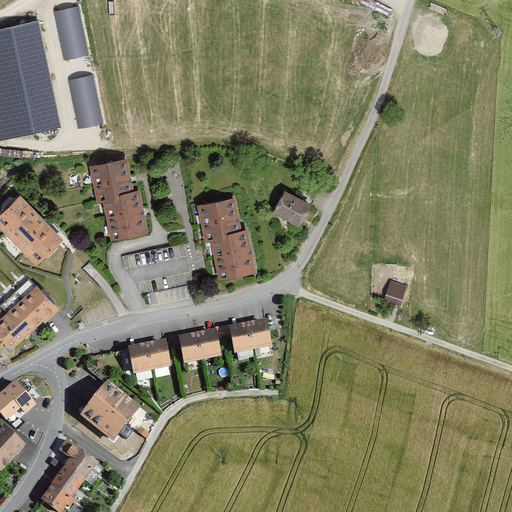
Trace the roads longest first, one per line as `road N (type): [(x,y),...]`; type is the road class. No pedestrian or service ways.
road 1 (track): [(284,286),(376,111),(411,0)]
road 2 (residential): [(45,356),(135,321),(284,286)]
road 3 (track): [(284,286),(511,368)]
road 4 (residential): [(45,356),(61,395),(55,428),(44,463),(11,511)]
